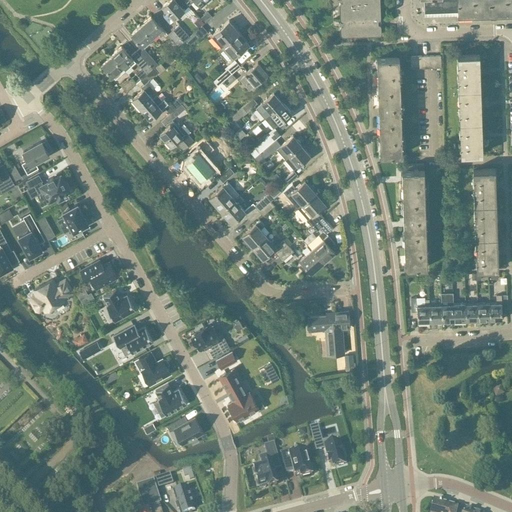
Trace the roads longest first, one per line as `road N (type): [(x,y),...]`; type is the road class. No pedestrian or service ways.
road 1 (tertiary): [(385,381),(374,264),(354,171),(317,86),(259,0)]
road 2 (residential): [(346,292),(266,291),(71,62)]
road 3 (residential): [(230,511),(223,428),(112,230)]
road 4 (residential): [(511,159),(433,162),(429,69)]
road 5 (residential): [(112,230),(75,159),(28,99)]
